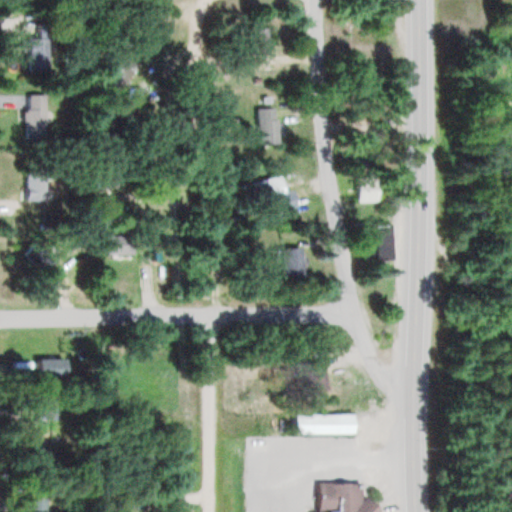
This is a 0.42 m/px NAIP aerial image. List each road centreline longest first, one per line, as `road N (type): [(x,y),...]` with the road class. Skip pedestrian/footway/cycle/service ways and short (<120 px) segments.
road 1 (tertiary): [(421,511),(421,0)]
road 2 (residential): [(418,387),(379,367),(355,312),(314,0)]
road 3 (track): [(511,426),(487,309),(424,226)]
road 4 (residential): [(0,320),(206,315)]
road 5 (residential): [(206,315),(208,511)]
road 6 (residential): [(206,315),(355,312)]
